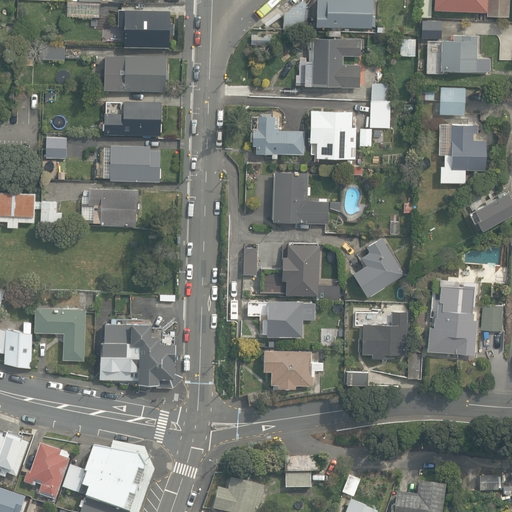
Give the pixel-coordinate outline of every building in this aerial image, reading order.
[(327,0),(327,27),(383,29),(383,27),(386,27),(386,17),(383,17),(383,0),(327,0)] [(430,14),(430,0),(420,0),(420,14),(430,14)] [(434,0),(434,9),(487,12),(487,15),(508,17),(509,0),(434,0)] [(321,32),(322,9),(316,3),(314,3),(296,16),(296,31),(321,32)] [(124,46),(169,47),(170,35),(174,35),(174,23),(170,23),(171,10),(119,9),(119,18),(115,17),(114,24),(119,24),(119,25),(125,26),(124,46)] [(272,21),(280,15),(277,11),(269,18),(272,21)] [(420,35),(440,36),(440,18),(421,18),(420,35)] [(477,35),(452,34),(452,40),(440,40),(439,70),(464,71),(463,84),(472,85),(472,87),(478,87),(479,71),(492,71),(493,61),(476,60),(477,35)] [(256,44),(275,45),(275,36),(256,35),(256,44)] [(399,53),(414,53),(415,36),(399,36),(399,53)] [(304,85),(359,87),(360,64),(342,63),(342,56),(359,56),(360,39),(312,37),(312,38),(309,38),(308,57),(300,56),(299,75),(296,75),(296,84),(304,84),(304,85)] [(42,58),(65,59),(66,45),(43,44),(42,58)] [(7,61),(16,61),(16,49),(7,49),(7,61)] [(103,87),(164,89),(165,55),(104,53),(103,87)] [(370,126),(389,127),(390,101),(391,101),(392,84),(372,83),(370,126)] [(439,111),(463,113),(464,86),(440,85),(439,111)] [(418,98),(434,100),(434,88),(419,87),(418,98)] [(160,100),(123,99),(122,110),(104,110),(103,132),(159,134),(160,100)] [(352,111),(310,110),(310,142),(311,142),(311,154),(315,154),(315,158),(355,159),(356,127),(352,127),(352,111)] [(277,154),(303,154),(304,132),(278,131),(278,127),(273,127),(273,116),(256,116),(256,128),(252,128),(252,132),(250,132),(250,142),(253,142),(253,146),(255,146),(255,154),(272,154),(271,158),(277,158),(277,154)] [(440,179),(464,180),(464,167),(484,168),(485,138),(472,138),(473,122),(450,122),(450,152),(444,152),(444,164),(440,164),(440,179)] [(360,145),(371,145),(372,129),(361,128),(360,145)] [(392,131),(384,130),(383,143),(391,143),(392,131)] [(44,155),(65,156),(66,134),(45,134),(44,155)] [(110,176),(158,177),(159,147),(148,147),(148,143),(110,142),(110,176)] [(273,221),(328,222),(329,201),(327,201),(327,198),(320,198),(319,201),(307,200),(308,195),(310,195),(311,186),(308,186),(308,172),(275,171),(273,221)] [(138,188),(88,186),(88,189),(82,188),(81,219),(93,220),(93,222),(133,223),(134,210),(137,210),(138,188)] [(6,224),(17,225),(17,219),(33,219),(34,191),(0,189),(0,217),(7,218),(6,224)] [(481,229),(511,213),(511,199),(508,192),(506,192),(505,190),(497,194),(498,196),(491,200),(490,198),(484,201),(485,202),(473,208),(474,210),(468,213),(474,223),(477,221),(481,229)] [(75,224),(75,216),(62,215),(62,212),(57,212),(57,201),(42,200),(41,222),(75,224)] [(331,207),(340,211),(341,202),(331,201),(331,207)] [(404,212),(412,212),(412,202),(404,202),(404,212)] [(391,233),(399,234),(400,221),(391,221),(391,233)] [(352,270),(367,293),(404,270),(381,234),(366,243),(370,248),(361,253),(366,261),(352,270)] [(317,299),(340,300),(341,285),(318,284),(320,245),(288,243),(288,256),(283,256),(282,279),(287,279),(286,293),(317,295),(317,299)] [(244,274),(256,274),(257,248),(245,247),(244,274)] [(427,347),(474,351),(477,317),(472,316),(475,281),(461,280),(461,282),(446,281),(445,290),(438,289),(436,313),(434,313),(433,323),(429,323),(427,347)] [(4,362),(31,366),(33,332),(31,332),(32,322),(25,322),(24,331),(7,328),(7,330),(0,327),(0,306),(5,290),(0,287),(0,350),(2,352),(6,352),(4,362)] [(265,333),(301,335),(302,316),(313,317),(314,301),(302,300),(302,299),(266,298),(266,299),(247,299),(247,312),(259,313),(259,318),(262,318),(261,331),(265,331),(265,333)] [(480,327),(501,328),(502,303),(481,302),(480,327)] [(63,357),(84,358),(86,306),(36,305),(35,329),(64,330),(63,357)] [(371,355),(392,356),(393,352),(405,352),(407,310),(391,309),(391,322),(362,321),(361,350),(371,351),(371,355)] [(138,380),(158,381),(158,374),(174,375),(175,341),(159,340),(160,333),(151,333),(151,321),(131,320),(131,322),(105,321),(104,339),(102,339),(102,346),(100,346),(99,376),(138,377),(138,380)] [(277,384),(294,385),(294,381),(311,382),(312,373),(313,373),(313,366),(321,367),(322,359),(309,359),(310,348),(263,347),(262,367),(270,367),(270,380),(277,380),(277,384)] [(346,381),(365,382),(366,369),(346,368),(346,381)] [(0,435),(0,476),(5,478),(7,474),(17,478),(29,443),(5,435),(4,437),(0,435)] [(39,494),(56,500),(70,459),(60,456),(62,451),(41,444),(32,472),(29,471),(25,482),(36,486),(36,483),(43,485),(39,494)] [(80,511),(128,511),(144,463),(139,453),(93,447),(84,471),(86,472),(81,486),(88,489),(84,499),(85,499),(80,511)] [(284,456),(285,488),(311,488),(311,472),(320,472),(320,455),(284,456)] [(343,492),(354,496),(360,480),(350,475),(343,492)] [(212,507),(233,511),(255,511),(263,484),(231,476),(228,488),(217,486),(212,507)] [(480,476),(480,491),(499,490),(498,476),(480,476)] [(391,511),(441,511),(445,486),(419,483),(417,496),(397,493),(395,507),(392,507),(391,511)] [(0,511),(21,511),(26,497),(0,488),(0,511)] [(377,511),(378,511),(365,507),(366,506),(351,500),(346,511),(377,511)]
